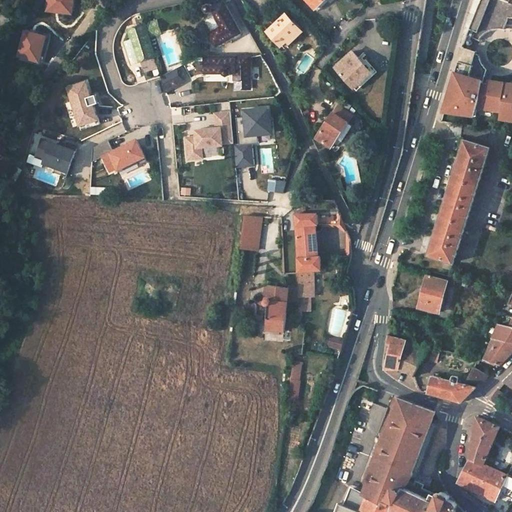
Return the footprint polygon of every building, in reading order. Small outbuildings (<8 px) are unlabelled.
[(324,0),(307,0),(316,9),(324,0)] [(511,0),(481,0),(467,35),(479,40),(483,34),(490,29),(497,28),(504,29),(508,18),(511,18),(511,0)] [(223,27),(211,34),(217,47),(242,33),(224,3),(214,8),(212,6),(209,5),(207,6),(207,9),(207,12),(211,12),(214,12),(223,27)] [(303,32),(287,14),(268,32),(281,47),(287,41),(290,44),(303,32)] [(144,24),(129,30),(132,40),(140,60),(156,54),(144,24)] [(140,60),(132,40),(126,42),(128,48),(127,49),(133,64),(141,61),(140,60)] [(511,83),(506,82),(490,80),(489,83),(483,83),(484,79),(487,69),(485,68),(484,66),(483,65),(482,64),(481,62),(481,60),(480,59),(479,57),(479,55),(479,54),(476,53),(477,50),(463,46),(457,66),(449,94),(444,111),(470,115),(471,110),(477,111),(478,107),(502,110),(501,118),(511,119),(511,83)] [(362,63),(353,53),(336,67),(355,88),(371,72),(362,63)] [(251,90),(251,58),(206,59),(206,75),(225,74),(225,76),(228,77),(231,75),(231,73),(235,73),(235,90),(251,90)] [(373,76),(378,72),(367,60),(362,63),(371,72),(373,76)] [(358,91),(373,76),(371,72),(355,88),(358,91)] [(82,127),(104,120),(99,104),(103,103),(100,93),(96,94),(91,80),(69,87),(82,127)] [(261,142),(260,136),(277,135),(275,106),(247,107),(249,143),(261,142)] [(343,143),(353,126),(348,123),(353,116),(339,106),(318,137),(332,147),(337,139),(343,143)] [(215,114),(216,129),(232,127),(231,113),(215,114)] [(223,144),(234,143),(232,127),(216,129),(196,131),(196,137),(185,138),(188,161),(203,159),(202,148),(223,146),(223,144)] [(67,178),(76,152),(60,147),(42,141),(36,158),(45,161),(44,165),(56,169),(54,174),(67,178)] [(103,157),(114,152),(109,141),(92,149),(92,163),(103,157)] [(148,162),(137,141),(114,152),(103,157),(110,171),(117,168),(118,171),(137,161),(139,166),(148,162)] [(490,149),(466,141),(455,175),(445,204),(429,254),(446,260),(444,268),(452,271),(490,149)] [(60,147),(76,152),(76,150),(61,144),(60,147)] [(255,145),(236,146),(237,167),(256,166),(255,145)] [(318,225),(317,215),(296,216),(297,225),(299,273),(299,288),(299,297),(305,297),(305,288),(312,288),(312,272),(322,271),(321,258),(317,258),(315,226),(318,225)] [(259,252),(263,219),(246,217),(242,250),(259,252)] [(446,281),(428,277),(421,307),(439,312),(446,281)] [(290,289),(267,286),(265,301),(265,302),(265,303),(265,304),(266,305),(267,306),(268,306),(266,329),(285,331),(289,296),(290,289)] [(310,297),(305,297),(299,297),(298,311),(310,311),(310,297)] [(409,322),(411,316),(393,312),(393,317),(409,322)] [(498,328),(494,338),(511,342),(511,327),(500,324),(498,328)] [(404,332),(390,328),(389,335),(402,339),(404,332)] [(402,339),(389,335),(388,344),(391,345),(388,358),(385,368),(400,369),(408,340),(402,339)] [(330,346),(344,349),(346,341),(331,338),(330,346)] [(485,359),(499,365),(511,352),(511,342),(494,338),(485,359)] [(430,346),(408,340),(400,369),(406,372),(410,373),(414,378),(430,346)] [(433,347),(430,360),(438,362),(441,350),(439,350),(439,349),(433,347)] [(298,381),(301,362),(293,361),(291,380),(298,381)] [(474,367),(467,380),(480,384),(482,382),(488,376),(478,370),(475,368),(474,367)] [(455,376),(453,376),(452,380),(441,378),(434,376),(432,377),(428,392),(462,401),(476,387),(459,382),(459,381),(459,379),(458,376),(455,376)] [(297,398),(300,381),(298,381),(291,380),(288,397),(297,398)] [(506,395),(498,390),(492,397),(493,401),(500,404),(506,395)] [(358,511),(357,511),(464,511),(450,496),(442,492),(440,493),(438,496),(435,502),(405,488),(413,473),(412,472),(434,412),(395,396),(391,405),(395,407),(396,407),(392,415),(360,493),(352,490),(345,506),(358,511)] [(485,464),(486,460),(501,426),(478,416),(474,438),(470,457),(472,458),(485,464)] [(471,488),(496,501),(503,485),(511,489),(511,475),(485,464),(472,458),(463,477),(460,482),(471,488)] [(342,511),(345,506),(340,503),(336,511),(342,511)]
